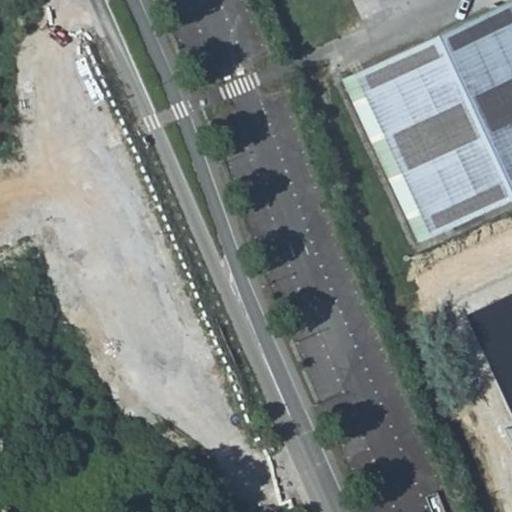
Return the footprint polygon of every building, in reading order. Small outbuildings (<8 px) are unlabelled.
[(511,198),(511,0),(340,81),(416,244),(511,198)] [(64,9),(31,22),(38,41),(72,27),(64,9)] [(76,40),(43,54),(50,72),(83,59),(76,40)] [(92,74),(59,87),(66,105),(100,92),(92,74)] [(108,109),(73,123),(79,138),(114,124),(108,109)] [(59,130),(44,136),(60,171),(74,164),(59,130)] [(122,145),(87,159),(93,174),(128,159),(122,145)] [(4,161),(0,162),(0,184),(11,180),(4,161)] [(78,179),(64,185),(80,219),(94,213),(78,179)] [(137,182),(102,196),(108,211),(143,196),(137,182)] [(151,213),(116,227),(122,241),(157,227),(151,213)] [(24,221),(0,230),(0,246),(30,235),(24,221)] [(53,229),(38,234),(52,270),(66,264),(53,229)] [(99,229),(85,236),(101,270),(115,264),(99,229)] [(167,246),(132,260),(138,274),(173,260),(167,246)] [(121,277),(106,283),(122,318),(136,311),(121,277)] [(72,279),(57,284),(71,320),(85,314),(72,279)] [(181,279),(146,294),(152,308),(187,294),(181,279)] [(195,314),(160,328),(166,343),(201,329),(195,314)] [(210,347),(175,361),(181,376),(216,361),(210,347)]
